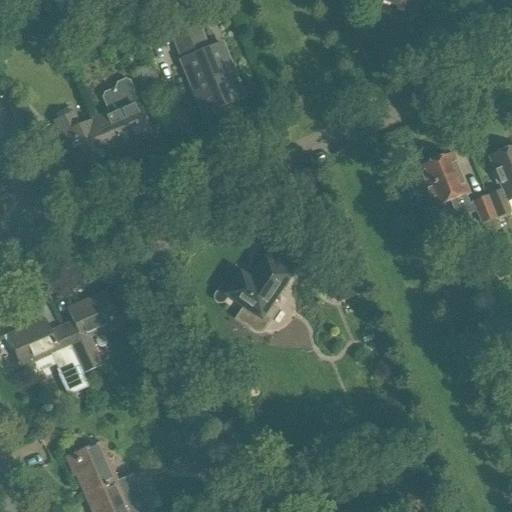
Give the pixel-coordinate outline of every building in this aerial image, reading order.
[(378,0),(378,1),(412,15),(418,0),(378,0)] [(198,27),(172,37),(182,61),(181,62),(204,117),(244,101),(234,77),(222,45),(207,51),(198,27)] [(142,90),(159,83),(151,65),(135,71),(142,90)] [(103,152),(105,151),(130,140),(132,144),(151,135),(132,94),(133,90),(129,82),(125,80),(117,83),(115,89),(105,93),(103,98),(110,114),(90,123),(103,152)] [(12,111),(24,138),(39,131),(27,105),(12,111)] [(103,152),(90,123),(79,128),(73,114),(55,122),(64,143),(68,142),(80,168),(107,156),(105,151),(103,152)] [(487,197),(496,218),(510,212),(506,202),(511,198),(511,146),(487,157),(493,171),(491,173),(496,185),(498,184),(501,190),(487,197)] [(477,213),(473,204),(469,205),(465,195),(468,194),(467,192),(466,193),(461,181),(462,180),(456,165),(454,166),(451,157),(452,156),(451,155),(417,170),(433,209),(450,202),(457,221),(477,213)] [(473,202),(473,204),(477,213),(482,224),(496,218),(487,197),(473,202)] [(263,317),(295,270),(271,254),(251,283),(239,275),(233,274),(228,281),(229,282),(222,284),(214,296),(213,300),(214,302),(216,304),(219,305),(222,305),(223,304),(225,303),(229,298),(244,308),(236,320),(254,332),(258,334),(263,333),(266,329),(267,325),(266,321),(263,317)] [(342,267),(327,273),(339,304),(354,297),(342,267)] [(73,322),(61,327),(73,352),(83,375),(103,366),(91,338),(103,333),(103,335),(115,330),(111,321),(136,310),(137,310),(132,298),(113,306),(106,292),(105,293),(67,310),(69,313),(73,322)] [(24,329),(4,338),(9,350),(10,349),(12,349),(18,362),(21,369),(59,353),(61,357),(65,356),(73,352),(61,327),(50,332),(44,320),(24,329)] [(508,399),(503,385),(492,389),(497,403),(508,399)] [(190,451),(201,446),(192,424),(181,429),(190,451)] [(371,425),(328,442),(337,465),(380,447),(371,425)] [(85,496),(117,482),(100,443),(66,458),(74,477),(76,476),(85,496)] [(201,446),(190,451),(199,473),(210,469),(201,446)] [(130,511),(117,482),(85,496),(91,511),(130,511)] [(211,508),(212,511),(229,511),(226,502),(211,508)]
